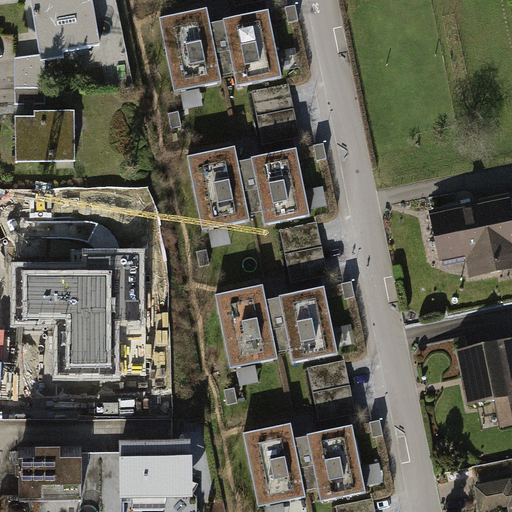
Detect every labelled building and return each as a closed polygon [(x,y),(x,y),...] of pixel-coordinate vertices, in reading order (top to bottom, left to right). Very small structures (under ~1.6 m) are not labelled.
[(91,0),(29,0),(38,56),(14,58),(15,105),(46,104),(45,61),(63,58),(61,51),(99,45),(91,0)] [(293,3),(283,6),(286,21),(296,19),(293,3)] [(221,76),(226,75),(215,22),(209,24),(206,8),(157,18),(173,93),(222,83),(221,76)] [(268,12),(215,22),(226,75),(232,74),(235,87),(282,77),(268,12)] [(288,85),(251,92),(262,146),(299,139),(288,85)] [(32,118),(14,118),(15,163),(76,162),(75,112),(32,113),(32,118)] [(321,142),(311,144),(314,160),(325,157),(321,142)] [(249,216),(254,214),(244,162),(238,163),(234,147),(185,157),(201,233),(250,223),(249,216)] [(297,151),(244,162),(254,214),(261,213),(263,226),(310,216),(297,151)] [(511,209),(509,195),(429,211),(439,262),(464,257),(469,278),(511,269),(511,209)] [(55,234),(9,235),(10,342),(83,341),(82,293),(62,293),(62,272),(110,272),(110,278),(137,278),(136,210),(54,211),(55,234)] [(316,223),(280,230),(290,284),(327,277),(316,223)] [(208,245),(233,244),(232,231),(208,232),(208,245)] [(350,281),(339,283),(343,298),(353,296),(350,281)] [(277,354),(282,353),(271,300),(265,301),(262,286),(213,296),(229,371),(278,361),(277,354)] [(324,289),(271,300),(282,353),(288,352),(291,364),(338,355),(324,289)] [(511,338),(456,350),(467,406),(494,401),(500,429),(511,426),(511,338)] [(344,362),(308,369),(319,423),(355,416),(344,362)] [(378,419),(367,422),(371,437),(381,435),(378,419)] [(305,493),(311,492),(300,439),(294,440),(291,424),(242,434),(257,510),(307,500),(305,493)] [(353,428),(300,439),(311,492),(317,490),(319,503),(366,494),(353,428)] [(120,511),(120,501),(191,499),(190,441),(118,443),(118,453),(100,453),(100,511),(120,511)] [(80,449),(16,450),(17,503),(80,502),(79,511),(100,511),(100,453),(80,454),(80,449)] [(511,511),(511,486),(511,479),(474,486),(479,511),(484,511),(508,507),(508,511),(511,511)] [(374,511),(372,499),(336,506),(336,511),(374,511)]
